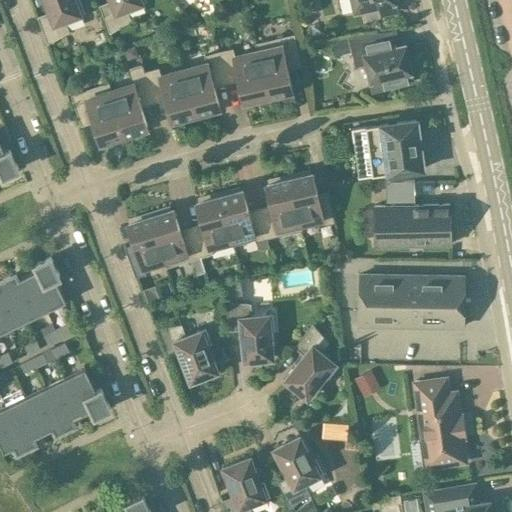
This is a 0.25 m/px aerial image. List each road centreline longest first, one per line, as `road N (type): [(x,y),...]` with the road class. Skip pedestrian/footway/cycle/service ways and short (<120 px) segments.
road 1 (residential): [(511,274),(454,0)]
road 2 (residential): [(54,195),(148,443)]
road 3 (residential): [(179,431),(86,185)]
road 4 (residential): [(86,185),(314,122)]
road 5 (residential): [(86,185),(16,0)]
road 6 (residential): [(0,53),(54,195)]
